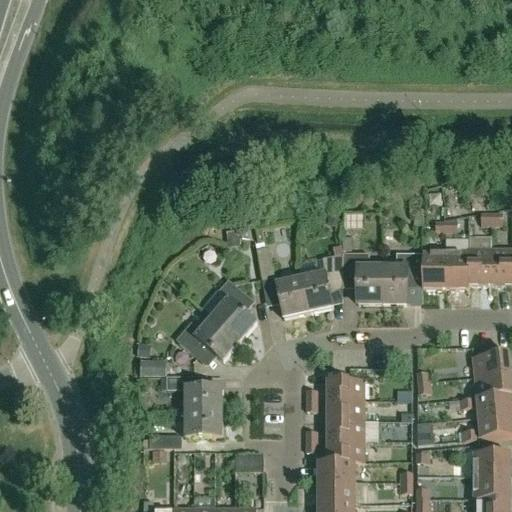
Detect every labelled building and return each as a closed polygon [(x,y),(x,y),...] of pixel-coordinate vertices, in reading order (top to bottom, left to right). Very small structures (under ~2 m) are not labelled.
[(481,230),(492,230),(492,216),(481,216),(481,230)] [(492,216),(492,230),(503,230),(504,216),(492,216)] [(446,225),(441,225),(435,225),(435,238),(446,239),(446,225)] [(446,225),(446,239),(457,239),(457,225),(446,225)] [(238,232),(225,233),(226,247),(239,247),(238,232)] [(269,251),(257,253),(263,285),(275,282),(269,251)] [(446,294),(469,294),(469,252),(469,256),(446,256),(446,294)] [(469,252),(469,294),(470,294),(470,290),(492,290),(492,252),(469,252)] [(492,290),(511,290),(511,252),(492,252),(492,290)] [(423,257),(423,292),(423,294),(446,294),(446,256),(423,256),(423,257)] [(301,282),(309,317),(333,312),(328,290),(343,287),(343,257),(322,262),(325,277),(301,282)] [(344,257),(343,257),(343,287),(343,292),(358,292),(357,307),(383,307),(383,271),(369,271),(369,257),(344,257)] [(407,292),(423,292),(423,257),(397,257),(397,271),(383,271),(383,307),(407,307),(407,292)] [(284,323),(309,317),(301,282),(276,287),(284,323)] [(229,303),(212,322),(241,346),(258,327),(240,312),(249,301),(229,283),(219,295),(229,303)] [(241,346),(212,322),(201,334),(192,326),(177,344),(197,361),(206,351),(224,366),(241,346)] [(475,382),(511,378),(511,368),(511,358),(473,361),(475,382)] [(167,364),(142,364),(141,380),(167,380),(167,364)] [(430,375),(417,377),(418,387),(431,386),(430,375)] [(511,399),(511,378),(475,382),(477,402),(511,399)] [(186,393),(186,416),(222,416),(222,390),(198,390),(198,380),(167,380),(167,393),(186,393)] [(328,405),(365,405),(365,384),(328,384),(328,405)] [(432,397),(431,386),(418,387),(419,398),(432,397)] [(397,405),(412,405),(412,393),(397,394),(397,405)] [(306,405),(319,405),(319,394),(307,394),(306,405)] [(511,399),(477,402),(459,404),(460,413),(478,412),(479,423),(511,419),(511,399)] [(319,405),(306,405),(306,416),(319,416),(319,405)] [(365,405),(328,405),(328,425),(365,425),(365,405)] [(222,416),(186,416),(186,442),(222,442),(222,416)] [(511,419),(479,423),(480,433),(462,435),(463,445),(511,440),(511,419)] [(365,425),(328,425),(328,446),(365,446),(365,425)] [(306,446),(318,446),(319,435),(307,435),(306,446)] [(149,453),(181,453),(181,439),(150,439),(149,453)] [(318,446),(306,446),(306,458),(318,458),(318,446)] [(328,446),(328,466),(319,466),(319,467),(365,467),(365,446),(328,446)] [(430,457),(417,457),(417,468),(430,468),(430,457)] [(474,481),(511,480),(511,457),(474,457),(474,481)] [(234,477),(263,477),(263,459),(234,459),(234,477)] [(356,487),(356,467),(365,467),(319,467),(319,487),(356,487)] [(413,487),(413,476),(400,476),(400,487),(413,487)] [(474,481),(474,503),(511,503),(511,480),(474,481)] [(356,487),(319,487),(319,508),(356,508),(356,487)] [(413,498),(413,487),(400,487),(399,498),(413,498)] [(417,493),(417,504),(430,503),(430,493),(417,493)] [(429,511),(430,503),(417,504),(416,511),(429,511)] [(511,511),(511,503),(474,503),(473,511),(511,511)]
